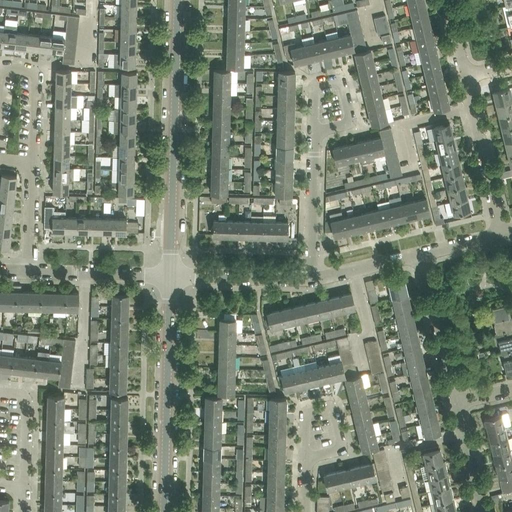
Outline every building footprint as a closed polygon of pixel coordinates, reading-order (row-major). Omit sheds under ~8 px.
[(419,0),(408,3),(411,15),(427,11),(424,0),(419,0)] [(122,4),(122,17),(136,17),(137,5),(122,4)] [(229,5),(228,17),(244,18),(245,5),(229,5)] [(347,19),(359,16),(357,9),(345,12),(347,19)] [(411,15),(414,26),(430,23),(427,11),(411,15)] [(385,15),(374,18),(375,24),(387,21),(385,15)] [(359,16),(347,19),(349,25),(360,23),(359,16)] [(122,17),(121,29),(136,29),(136,17),(122,17)] [(228,17),(228,30),(244,30),(244,18),(228,17)] [(387,21),(375,24),(376,29),(388,27),(387,21)] [(360,23),(349,25),(350,32),(362,30),(360,23)] [(414,26),(417,38),(433,35),(430,23),(414,26)] [(2,46),(14,47),(16,33),(17,26),(4,25),(4,31),(2,46)] [(388,27),(376,29),(378,35),(381,35),(390,32),(388,27)] [(121,29),(121,41),(136,41),(136,29),(121,29)] [(52,37),(51,52),(63,53),(64,50),(64,45),(65,38),(66,33),(66,31),(53,30),(52,37)] [(228,30),(228,42),(244,42),(244,30),(228,30)] [(362,30),(350,32),(351,33),(352,39),(364,36),(362,30)] [(390,32),(381,35),(383,43),(392,41),(390,32)] [(14,47),(26,49),(28,34),(16,33),(14,47)] [(354,46),(352,39),(351,33),(339,36),(342,52),(354,49),(354,46)] [(26,49),(38,50),(40,36),(28,34),(26,49)] [(417,38),(420,50),(436,47),(433,35),(417,38)] [(38,50),(51,52),(52,37),(40,36),(38,50)] [(330,55),(342,52),(339,36),(327,39),(330,55)] [(364,36),(352,39),(354,46),(365,43),(364,36)] [(318,58),(330,55),(327,39),(315,42),(318,58)] [(121,41),(121,53),(135,54),(136,41),(121,41)] [(228,42),(227,54),(244,54),(244,42),(228,42)] [(283,45),(286,58),(287,58),(293,56),(294,63),(306,61),(303,45),(296,46),(295,42),(283,45)] [(306,61),(318,58),(315,42),(303,45),(306,61)] [(365,43),(354,46),(354,49),(355,53),(367,50),(365,43)] [(420,50),(422,62),(438,58),(436,47),(420,50)] [(355,53),(358,65),(373,62),(371,49),(367,50),(355,53)] [(116,53),(115,66),(121,67),(121,66),(135,66),(135,54),(121,53),(116,53)] [(244,54),(227,54),(227,66),(243,67),(244,54)] [(422,62),(425,74),(441,70),(438,58),(422,62)] [(358,65),(361,77),(376,73),(373,62),(358,65)] [(214,69),(214,81),(230,82),(238,82),(238,70),(230,70),(230,69),(224,69),(214,69)] [(56,70),(56,82),(71,83),(71,70),(56,70)] [(425,74),(428,86),(444,82),(441,70),(425,74)] [(121,81),(121,84),(136,84),(137,72),(122,71),(121,81)] [(279,71),(279,84),(294,84),(294,74),(295,74),(295,71),(279,71)] [(361,77),(363,89),(379,85),(376,73),(361,77)] [(214,81),(214,94),(230,94),(237,94),(238,82),(230,82),(214,81)] [(56,82),(56,94),(70,95),(71,83),(56,82)] [(428,86),(431,98),(447,94),(444,82),(428,86)] [(115,84),(114,96),(121,96),(136,96),(136,84),(121,84),(115,84)] [(279,84),(278,96),(293,96),(294,84),(279,84)] [(363,89),(366,101),(382,97),(379,85),(363,89)] [(494,92),(497,104),(511,100),(511,97),(510,88),(494,92)] [(412,93),(407,94),(409,103),(414,102),(420,101),(420,100),(419,95),(413,97),(412,93)] [(56,94),(55,107),(75,107),(77,107),(77,95),(70,95),(56,94)] [(214,94),(213,106),(229,107),(230,94),(214,94)] [(447,94),(431,98),(434,110),(450,106),(447,94)] [(121,96),(121,108),(136,108),(136,96),(121,96)] [(278,96),(278,108),(293,109),(293,96),(278,96)] [(366,101),(369,113),(385,109),(382,97),(366,101)] [(87,99),(86,107),(89,107),(94,107),(95,99),(89,99),(87,99)] [(511,100),(497,104),(500,117),(511,113),(511,100)] [(213,106),(213,119),(229,119),(229,107),(213,106)] [(55,107),(55,119),(70,119),(74,119),(75,119),(76,119),(77,107),(75,107),(55,107)] [(121,108),(115,108),(115,120),(135,121),(136,108),(121,108)] [(278,108),(277,120),(293,121),(293,109),(278,108)] [(383,109),(369,113),(372,125),(378,124),(388,121),(394,120),(391,108),(385,109),(383,109)] [(511,113),(500,117),(503,129),(511,126),(511,113)] [(55,119),(55,131),(69,131),(70,119),(55,119)] [(213,119),(213,131),(229,131),(229,119),(213,119)] [(114,132),(120,133),(135,133),(135,121),(115,120),(114,120),(114,132)] [(277,120),(277,133),(292,133),(293,121),(277,120)] [(433,127),(436,140),(452,136),(449,123),(444,124),(433,127)] [(511,126),(503,129),(505,141),(511,139),(511,126)] [(379,130),(380,136),(381,137),(392,134),(391,127),(379,130)] [(413,132),(416,144),(422,143),(419,130),(413,132)] [(55,131),(54,143),(69,143),(74,144),(75,131),(69,131),(55,131)] [(213,131),(212,143),(228,144),(229,131),(213,131)] [(120,133),(120,145),(135,145),(135,133),(120,133)] [(277,133),(277,145),(292,145),(292,133),(277,133)] [(381,137),(382,143),(394,140),(392,134),(381,137)] [(382,143),(381,137),(380,136),(368,139),(372,155),(384,152),(384,150),(382,143)] [(436,140),(439,152),(455,148),(452,136),(436,140)] [(373,161),(372,155),(368,139),(356,142),(360,158),(362,164),(373,161)] [(382,143),(384,150),(395,147),(394,140),(382,143)] [(348,161),(360,158),(356,142),(344,145),(348,161)] [(54,143),(54,155),(69,156),(69,143),(54,143)] [(212,143),(212,156),(228,156),(228,144),(212,143)] [(120,145),(120,157),(134,157),(135,145),(120,145)] [(271,151),(271,157),(292,158),(292,145),(277,145),(270,145),(270,151),(271,151)] [(336,164),(348,161),(344,145),(332,148),(336,164)] [(384,150),(384,152),(385,157),(397,154),(395,147),(384,150)] [(439,152),(442,164),(458,160),(455,148),(439,152)] [(385,157),(387,163),(399,160),(397,154),(385,157)] [(54,155),(54,167),(69,168),(69,156),(54,155)] [(212,156),(212,168),(228,168),(228,156),(212,156)] [(112,157),(112,169),(119,169),(134,169),(134,157),(120,157),(112,157)] [(276,158),(276,170),(291,170),(292,158),(271,157),(271,158),(276,158)] [(387,163),(389,170),(400,167),(399,160),(387,163)] [(442,164),(445,176),(461,172),(458,160),(442,164)] [(54,167),(54,180),(68,180),(73,180),(74,168),(69,168),(54,167)] [(400,167),(389,170),(390,176),(402,174),(400,167)] [(212,168),(211,180),(227,181),(228,168),(212,168)] [(119,169),(119,181),(134,182),(134,169),(119,169)] [(276,170),(276,182),(291,182),(291,170),(276,170)] [(445,176),(448,189),(464,185),(461,172),(445,176)] [(2,174),(1,187),(15,188),(17,176),(2,174)] [(377,174),(365,177),(366,183),(378,180),(377,174)] [(365,177),(353,180),(354,186),(366,183),(365,177)] [(68,180),(54,180),(53,192),(68,192),(68,180)] [(227,181),(211,180),(211,193),(227,194),(227,181)] [(134,182),(119,181),(119,182),(119,187),(119,194),(134,194),(134,182)] [(291,182),(276,182),(275,194),(291,195),(292,193),(291,193),(291,182)] [(448,189),(450,201),(467,197),(464,185),(448,189)] [(1,187),(0,193),(0,198),(14,200),(15,188),(1,187)] [(426,197),(413,200),(417,216),(429,213),(426,197)] [(451,202),(444,203),(447,215),(453,213),(470,209),(467,197),(450,201),(451,202)] [(0,198),(0,210),(13,212),(14,200),(0,198)] [(137,199),(136,215),(144,215),(144,199),(137,199)] [(413,200),(402,203),(405,219),(417,216),(413,200)] [(402,203),(390,206),(393,222),(405,219),(402,203)] [(436,204),(431,205),(435,224),(444,222),(442,216),(440,217),(437,205),(436,205),(436,204)] [(45,206),(45,227),(52,227),(52,231),(52,234),(59,234),(60,231),(65,231),(65,217),(65,212),(53,211),(54,206),(45,206)] [(390,206),(378,209),(382,224),(393,222),(390,206)] [(378,209),(366,211),(370,227),(382,224),(378,209)] [(0,210),(0,223),(11,224),(13,212),(0,210)] [(341,211),(329,214),(330,220),(334,236),(346,233),(342,217),(343,217),(341,211)] [(366,211),(354,214),(358,230),(370,227),(366,211)] [(213,235),(226,236),(226,220),(226,214),(218,214),(218,220),(213,220),(213,235)] [(354,214),(342,217),(346,233),(358,230),(354,214)] [(263,224),(262,237),(275,237),(275,222),(275,215),(263,215),(263,221),(263,224)] [(65,231),(77,232),(77,217),(65,217),(65,231)] [(77,232),(89,232),(89,218),(77,217),(77,232)] [(89,232),(101,232),(102,218),(89,218),(89,232)] [(101,232),(113,233),(114,218),(102,218),(101,232)] [(114,218),(113,233),(126,233),(126,218),(114,218)] [(226,236),(238,236),(238,221),(226,220),(226,236)] [(127,221),(126,232),(138,232),(138,222),(127,221)] [(238,236),(250,236),(251,221),(238,221),(238,236)] [(250,236),(262,237),(263,221),(251,221),(250,236)] [(275,222),(275,237),(287,238),(288,222),(275,222)] [(0,223),(0,235),(10,237),(11,224),(0,223)] [(9,249),(10,237),(0,235),(0,256),(2,254),(3,248),(9,249)] [(390,298),(392,298),(407,293),(405,283),(404,281),(387,285),(387,286),(389,285),(390,291),(388,292),(390,298)] [(3,308),(16,309),(17,285),(12,285),(12,291),(4,291),(3,308)] [(16,309),(29,309),(29,291),(22,291),(22,286),(17,285),(16,309)] [(29,309),(29,315),(40,315),(41,309),(41,286),(37,286),(37,292),(29,291),(29,308),(29,309)] [(41,309),(53,310),(53,292),(46,292),(46,286),(41,286),(41,309)] [(53,310),(65,310),(66,287),(61,287),(61,293),(53,292),(53,310)] [(66,287),(65,310),(78,310),(79,293),(70,293),(70,287),(66,287)] [(374,288),(367,290),(370,302),(377,301),(374,288)] [(350,293),(339,296),(342,311),(355,308),(351,292),(350,292),(350,293)] [(393,311),(395,310),(410,306),(408,295),(408,293),(407,293),(392,298),(393,304),(391,304),(393,311)] [(112,294),(112,306),(128,307),(129,294),(112,294)] [(339,296),(327,298),(330,313),(342,311),(339,296)] [(327,298),(315,301),(319,316),(330,313),(327,298)] [(315,301),(303,304),(307,319),(319,316),(315,301)] [(303,304),(291,307),(295,322),(307,319),(303,304)] [(371,305),(373,315),(379,313),(377,304),(371,305)] [(112,306),(111,318),(128,319),(128,307),(112,306)] [(396,323),(398,322),(413,318),(411,308),(411,306),(410,306),(395,310),(397,316),(394,317),(396,323)] [(291,307),(279,310),(283,325),(295,322),(291,307)] [(508,307),(492,311),(496,332),(511,328),(511,315),(510,315),(508,307)] [(283,325),(279,310),(269,312),(267,312),(270,328),(283,325)] [(379,313),(373,315),(375,325),(381,324),(379,313)] [(111,318),(111,330),(128,331),(128,319),(111,318)] [(220,318),(220,319),(220,331),(236,332),(242,332),(242,319),(227,319),(220,318)] [(399,336),(401,335),(416,331),(414,321),(414,320),(414,318),(413,318),(398,322),(400,329),(397,329),(399,336)] [(260,329),(258,320),(252,321),(255,331),(260,329)] [(359,324),(349,326),(351,332),(360,330),(359,324)] [(344,327),(335,330),(336,335),(346,333),(344,327)] [(511,328),(496,332),(494,333),(496,340),(497,340),(498,340),(501,352),(503,352),(511,349),(511,328)] [(383,329),(377,331),(379,341),(385,339),(383,329)] [(111,330),(111,342),(127,342),(128,331),(111,330)] [(335,330),(325,332),(326,338),(336,335),(335,330)] [(4,331),(3,339),(14,340),(14,332),(4,331)] [(220,331),(220,343),(235,344),(236,332),(220,331)] [(402,348),(404,348),(419,344),(417,333),(417,331),(416,331),(401,335),(403,341),(400,342),(402,348)] [(17,341),(27,341),(28,334),(18,333),(17,341)] [(320,333),(311,335),(312,341),(322,339),(320,333)] [(28,334),(27,341),(38,342),(38,335),(28,334)] [(256,335),(258,345),(264,343),(261,334),(256,335)] [(311,335),(301,338),(303,344),(312,341),(311,335)] [(41,343),(51,344),(52,336),(42,336),(41,343)] [(52,336),(51,344),(61,345),(62,337),(52,336)] [(347,336),(336,339),(337,345),(349,342),(347,336)] [(296,339),(287,341),(288,347),(297,345),(296,339)] [(323,342),(325,347),(334,345),(333,339),(323,342)] [(385,339),(379,341),(382,350),(387,349),(385,339)] [(368,342),(364,343),(366,348),(377,346),(376,340),(368,342)] [(288,347),(287,341),(276,344),(278,350),(288,347)] [(104,342),(104,354),(106,354),(111,354),(110,354),(127,354),(127,342),(111,342),(104,342)] [(349,342),(337,345),(339,352),(350,349),(349,342)] [(220,343),(219,356),(235,356),(235,344),(220,343)] [(264,343),(258,345),(260,354),(266,353),(264,343)] [(405,361),(407,360),(422,356),(420,346),(420,344),(419,344),(404,348),(406,354),(403,354),(405,361)] [(309,345),(300,347),(301,352),(301,353),(311,351),(309,345)] [(377,346),(366,348),(367,354),(379,352),(377,346)] [(350,349),(339,352),(341,358),(352,356),(350,349)] [(511,349),(503,352),(505,360),(503,360),(506,373),(511,371),(511,349)] [(276,353),(277,359),(287,357),(285,351),(276,353)] [(37,358),(35,374),(47,375),(49,359),(50,353),(38,352),(37,358)] [(367,354),(368,360),(380,357),(379,352),(367,354)] [(0,363),(0,369),(11,371),(13,355),(1,354),(0,363)] [(106,354),(106,366),(110,366),(127,366),(127,354),(110,354),(111,354),(106,354)] [(383,356),(386,365),(391,364),(389,354),(383,356)] [(11,371),(23,373),(25,356),(13,355),(11,371)] [(23,373),(35,374),(37,358),(25,356),(23,373)] [(219,356),(219,368),(235,369),(235,356),(219,356)] [(352,356),(341,358),(341,360),(342,365),(354,362),(352,356)] [(408,373),(410,373),(425,369),(423,358),(423,356),(422,356),(407,360),(409,366),(406,367),(408,373)] [(380,357),(368,360),(370,366),(381,363),(380,357)] [(262,360),(264,369),(270,368),(268,358),(262,360)] [(60,369),(61,363),(61,361),(49,359),(47,375),(59,377),(60,375),(60,369)] [(344,371),(342,365),(341,360),(329,363),(332,378),(342,376),(342,377),(345,376),(344,371)] [(354,362),(342,365),(344,371),(355,369),(354,362)] [(320,381),(332,378),(329,363),(317,366),(320,381)] [(381,363),(370,366),(371,371),(371,372),(383,369),(381,363)] [(110,366),(110,378),(126,378),(127,366),(110,366)] [(308,384),(320,381),(317,366),(305,369),(308,384)] [(219,368),(219,381),(234,381),(235,369),(219,368)] [(264,369),(267,382),(273,381),(270,368),(264,369)] [(296,387),(308,384),(305,369),(293,372),(296,387)] [(355,369),(344,371),(345,376),(345,378),(357,375),(355,369)] [(411,386),(413,385),(428,381),(426,371),(426,369),(425,369),(410,373),(412,379),(409,379),(411,386)] [(377,373),(380,383),(386,381),(384,371),(377,373)] [(285,390),(296,387),(293,372),(281,375),(285,390)] [(357,375),(345,378),(348,390),(363,387),(370,385),(368,373),(360,375),(357,375)] [(126,378),(110,378),(110,390),(126,391),(126,378)] [(234,381),(219,381),(219,391),(218,391),(218,393),(234,394),(234,381)] [(273,381),(267,382),(270,394),(276,393),(273,381)] [(382,392),(388,391),(386,381),(380,383),(382,392)] [(414,398),(416,398),(431,394),(429,384),(429,381),(428,381),(413,385),(415,391),(412,392),(414,398)] [(348,390),(351,402),(366,399),(363,387),(348,390)] [(394,401),(400,399),(397,389),(392,390),(394,401)] [(417,411),(419,410),(434,406),(432,396),(432,394),(431,394),(416,398),(418,404),(415,405),(417,411)] [(48,395),(48,408),(64,408),(64,396),(48,395)] [(383,397),(385,407),(392,405),(389,395),(383,397)] [(206,396),(206,408),(221,409),(222,396),(206,396)] [(112,397),(111,409),(128,410),(128,398),(112,397)] [(270,397),(270,410),(285,410),(286,400),(286,398),(270,397)] [(351,402),(354,414),(369,411),(366,399),(351,402)] [(388,416),(394,415),(392,405),(385,407),(388,416)] [(420,423),(422,423),(437,419),(435,409),(435,406),(434,406),(419,410),(421,416),(418,417),(420,423)] [(48,408),(47,420),(63,420),(64,408),(48,408)] [(206,408),(205,421),(221,421),(221,409),(206,408)] [(486,410),(487,416),(495,414),(494,408),(486,410)] [(111,409),(111,421),(127,422),(128,410),(111,409)] [(270,410),(270,422),(285,423),(285,410),(270,410)] [(369,411),(354,414),(357,426),(372,423),(369,411)] [(403,414),(398,415),(400,426),(406,425),(403,414)] [(487,430),(505,426),(502,414),(484,418),(484,419),(484,418),(487,430)] [(389,421),(392,430),(397,429),(395,419),(389,421)] [(437,419),(422,423),(424,429),(421,430),(423,436),(441,432),(441,431),(440,432),(438,421),(438,419),(437,419)] [(47,420),(47,432),(63,432),(74,432),(74,425),(70,424),(70,420),(63,420),(47,420)] [(111,421),(111,433),(127,434),(127,422),(111,421)] [(205,421),(205,433),(221,434),(221,421),(205,421)] [(270,422),(269,435),(285,435),(285,423),(270,422)] [(357,426),(360,438),(375,435),(372,423),(357,426)] [(487,430),(490,442),(508,438),(508,437),(507,437),(505,427),(505,426),(487,430)] [(397,429),(392,430),(394,440),(400,439),(397,429)] [(401,431),(403,441),(409,439),(407,430),(401,431)] [(47,432),(47,444),(63,444),(63,432),(47,432)] [(111,433),(110,445),(127,446),(127,434),(111,433)] [(205,433),(205,445),(220,446),(221,434),(205,433)] [(269,435),(269,447),(284,447),(285,435),(269,435)] [(375,435),(360,438),(363,450),(378,447),(375,435)] [(492,453),(510,449),(507,438),(508,438),(490,442),(493,453),(492,453)] [(47,444),(47,456),(63,456),(63,444),(47,444)] [(110,445),(110,457),(126,458),(127,446),(110,445)] [(205,445),(204,458),(220,458),(220,446),(205,445)] [(269,447),(268,459),(284,460),(284,447),(269,447)] [(384,449),(372,451),(373,454),(374,457),(385,454),(384,449)] [(423,452),(426,465),(443,461),(440,449),(423,452)] [(493,454),(496,465),(511,460),(511,457),(510,450),(511,450),(510,449),(492,453),(492,454),(493,454)] [(385,454),(374,457),(375,463),(387,460),(385,454)] [(47,456),(46,468),(62,468),(63,456),(47,456)] [(403,457),(406,470),(413,468),(409,456),(403,457)] [(110,457),(110,469),(126,470),(126,458),(110,457)] [(204,458),(204,470),(220,470),(220,458),(204,458)] [(268,459),(268,471),(284,472),(284,460),(268,459)] [(387,460),(375,463),(377,469),(388,466),(387,460)] [(511,460),(496,465),(498,476),(498,477),(511,473),(511,460)] [(426,465),(420,466),(423,479),(429,477),(446,474),(445,473),(448,472),(446,465),(444,466),(443,461),(426,465)] [(372,463),(360,465),(363,480),(376,477),(372,463)] [(360,465),(348,468),(351,483),(363,480),(360,465)] [(388,466),(377,469),(378,475),(390,472),(388,466)] [(46,468),(46,480),(62,480),(62,468),(46,468)] [(348,468),(336,471),(339,486),(351,483),(348,468)] [(110,469),(109,481),(125,482),(126,470),(110,469)] [(204,470),(204,482),(219,483),(220,470),(204,470)] [(268,471),(268,484),(283,484),(284,472),(268,471)] [(339,486),(336,471),(324,474),(327,489),(339,486)] [(390,472),(378,475),(380,481),(391,478),(390,472)] [(448,486),(448,485),(451,485),(449,478),(447,478),(446,474),(429,477),(432,490),(448,486)] [(511,477),(499,480),(501,487),(511,484),(511,477)] [(391,478),(380,481),(381,487),(393,484),(391,478)] [(46,480),(46,492),(62,492),(62,480),(46,480)] [(109,481),(109,493),(125,494),(125,482),(109,481)] [(204,482),(203,495),(219,495),(219,483),(204,482)] [(268,484),(267,496),(283,497),(283,484),(268,484)] [(393,484),(381,487),(382,493),(384,492),(393,490),(394,490),(393,484)] [(511,484),(501,487),(502,493),(511,491),(511,484)] [(400,487),(400,489),(402,497),(409,495),(407,485),(400,487)] [(451,498),(454,497),(452,490),(450,491),(448,486),(432,490),(435,502),(451,498)] [(393,490),(384,492),(386,501),(395,499),(393,490)] [(46,492),(45,504),(61,504),(62,492),(46,492)] [(109,493),(109,505),(125,506),(125,494),(109,493)] [(203,495),(203,507),(219,507),(219,495),(203,495)] [(267,496),(267,508),(283,509),(283,497),(267,496)] [(410,498),(401,500),(401,501),(402,506),(412,504),(410,498)] [(435,502),(430,503),(432,511),(448,511),(454,511),(457,510),(455,503),(453,503),(452,499),(451,498),(435,502)] [(0,499),(0,511),(4,511),(7,511),(9,500),(0,499)] [(368,499),(358,502),(359,507),(369,505),(368,499)] [(354,502),(344,505),(345,511),(355,508),(354,502)]
